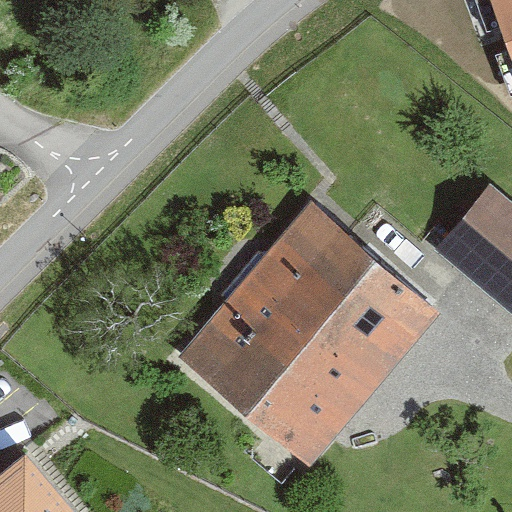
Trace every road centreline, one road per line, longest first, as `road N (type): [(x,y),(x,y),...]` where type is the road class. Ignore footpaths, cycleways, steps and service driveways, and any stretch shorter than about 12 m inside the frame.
road 1 (unclassified): [(86,184),(281,0)]
road 2 (unclassified): [(0,268),(86,184)]
